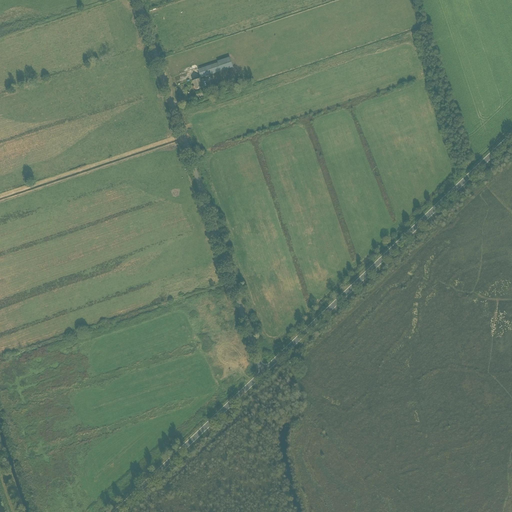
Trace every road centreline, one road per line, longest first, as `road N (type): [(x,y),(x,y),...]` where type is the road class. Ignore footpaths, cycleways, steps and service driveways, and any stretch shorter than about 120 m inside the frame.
road 1 (unclassified): [(262,373),(138,0)]
road 2 (tertiary): [(262,373),(511,138)]
road 3 (tertiary): [(117,511),(262,373)]
